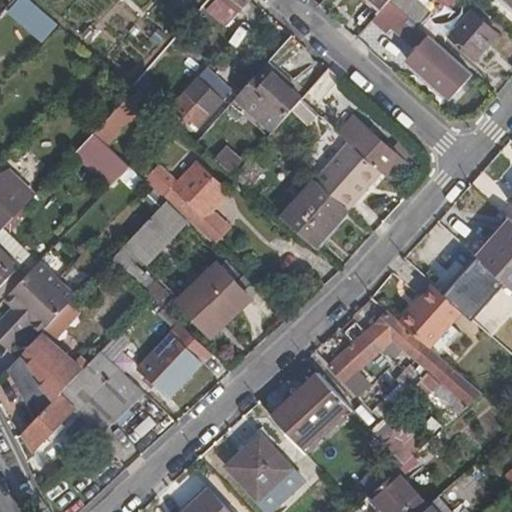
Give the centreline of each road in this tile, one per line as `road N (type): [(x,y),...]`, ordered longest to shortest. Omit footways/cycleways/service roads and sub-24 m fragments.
road 1 (residential): [(109,511),(355,281),(466,158)]
road 2 (residential): [(466,158),(278,0)]
